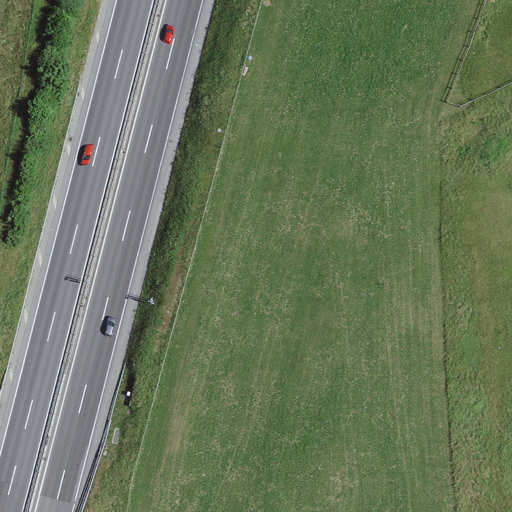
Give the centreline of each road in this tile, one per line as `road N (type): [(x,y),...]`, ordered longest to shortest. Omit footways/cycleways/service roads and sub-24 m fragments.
road 1 (motorway): [(56,511),(188,0)]
road 2 (motorway): [(134,0),(3,511)]
